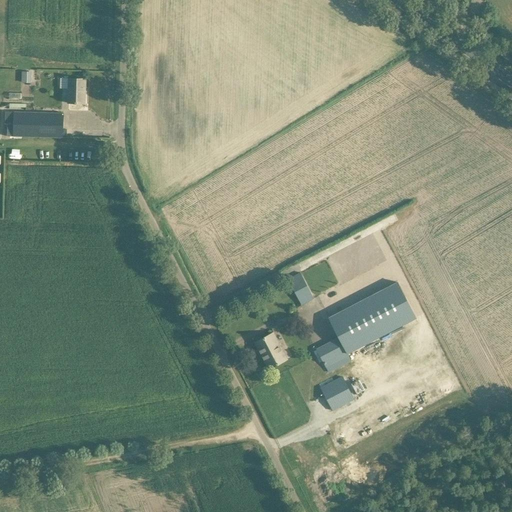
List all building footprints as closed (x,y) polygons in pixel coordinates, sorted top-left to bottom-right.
[(22,82),(31,82),(31,72),(23,71),(22,82)] [(68,103),(75,103),(85,104),(86,79),(60,78),(60,88),(69,88),(68,103)] [(14,136),(53,137),(63,137),(64,113),(54,113),(40,113),(6,112),(5,124),(8,124),(8,136),(14,136)] [(300,273),(288,279),(301,305),(313,298),(300,273)] [(398,284),(331,320),(349,356),(417,320),(398,284)] [(273,333),(271,334),(255,342),(269,369),(287,359),(278,342),(273,333)] [(340,338),(318,349),(329,372),(351,361),(347,353),(340,338)] [(476,357),(329,422),(347,461),(419,429),(413,416),(487,383),(476,357)] [(332,378),(319,384),(333,411),(354,399),(343,377),(334,381),(332,378)]
